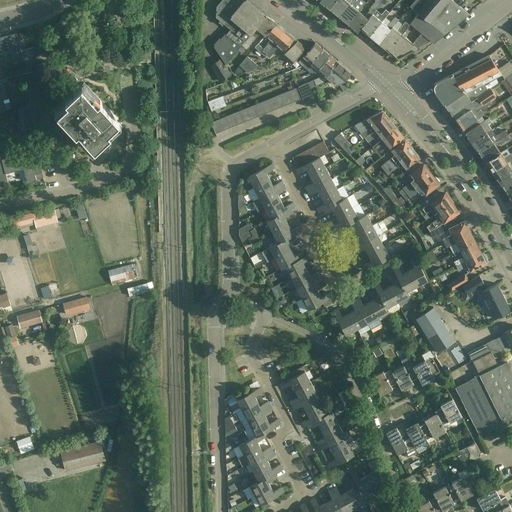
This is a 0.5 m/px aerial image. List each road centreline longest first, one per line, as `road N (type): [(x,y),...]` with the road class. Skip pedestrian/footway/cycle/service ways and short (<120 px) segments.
road 1 (residential): [(0,203),(100,176),(140,138),(121,0)]
road 2 (residential): [(405,511),(346,357),(266,313)]
road 3 (residential): [(219,511),(214,317),(230,296)]
road 4 (residential): [(304,496),(272,435),(289,426),(250,349),(266,313)]
road 5 (tertiary): [(511,258),(450,156),(389,88)]
road 6 (residential): [(370,283),(340,299),(311,244),(313,219),(273,143)]
road 7 (residential): [(230,296),(229,170),(273,143)]
road 8 (residential): [(389,88),(407,86),(511,3)]
road 9 (tertiary): [(389,88),(284,0)]
road 10 (residential): [(273,143),(373,88),(389,88)]
